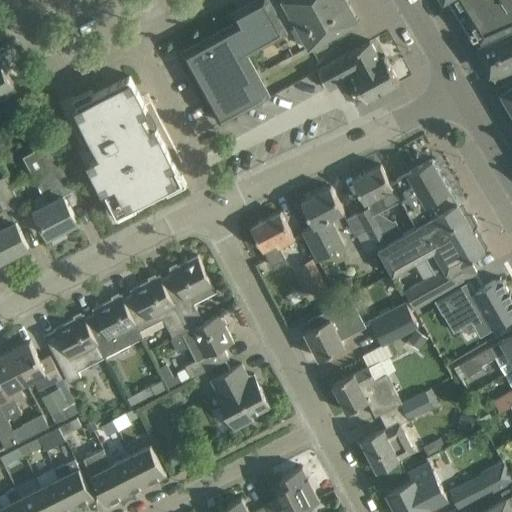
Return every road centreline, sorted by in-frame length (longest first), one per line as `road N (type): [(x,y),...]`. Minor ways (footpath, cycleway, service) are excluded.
road 1 (residential): [(212,206),(458,93)]
road 2 (residential): [(323,425),(212,206)]
road 3 (residential): [(0,315),(212,206)]
road 4 (residential): [(153,511),(323,425)]
road 5 (residential): [(212,206),(136,43)]
road 6 (residential): [(114,51),(57,79),(17,22)]
